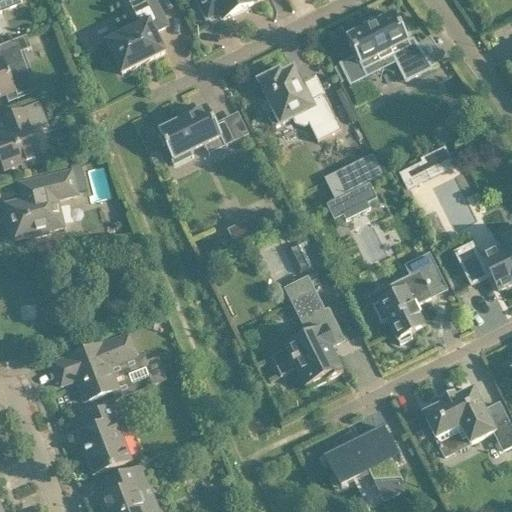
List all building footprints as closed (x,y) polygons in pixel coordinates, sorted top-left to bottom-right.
[(0,0),(0,14),(21,6),(19,0),(0,0)] [(107,45),(122,76),(165,55),(155,34),(167,28),(153,0),(117,0),(134,32),(107,45)] [(250,0),(197,0),(208,20),(220,14),(223,22),(232,17),(233,16),(233,15),(232,15),(243,10),(243,11),(244,11),(245,11),(254,7),(250,0)] [(409,44),(395,17),(347,41),(356,59),(339,67),(349,88),(366,80),(363,73),(393,58),(406,84),(432,71),(413,42),(409,44)] [(0,99),(16,93),(17,96),(34,89),(20,54),(30,50),(25,37),(0,46),(0,99)] [(296,125),(304,128),(309,126),(318,145),(341,133),(324,97),(309,104),(294,72),(282,78),(280,74),(277,76),(273,74),(263,79),(262,83),(259,84),(273,113),(269,115),(268,119),(272,128),(276,129),(294,121),(296,125)] [(0,160),(5,173),(14,170),(22,167),(23,170),(27,168),(42,162),(29,128),(45,122),(39,106),(2,120),(3,123),(6,131),(0,133),(0,160)] [(160,138),(159,139),(159,140),(161,139),(165,147),(163,148),(165,148),(175,168),(193,159),(191,155),(194,154),(193,153),(191,154),(190,151),(203,145),(205,149),(221,141),(225,149),(234,144),(224,124),(216,128),(207,110),(158,134),(160,138)] [(371,157),(358,164),(369,186),(382,179),(371,157)] [(401,177),(409,191),(430,181),(423,166),(401,177)] [(72,173),(20,186),(23,202),(5,206),(14,243),(33,238),(34,240),(42,238),(51,236),(50,233),(65,230),(58,203),(78,198),(77,194),(87,192),(81,167),(71,170),(72,173)] [(344,217),(346,223),(370,211),(368,206),(377,201),(369,186),(327,208),(334,221),(344,217)] [(231,234),(237,247),(259,236),(253,224),(231,234)] [(511,242),(499,249),(500,251),(482,259),(483,261),(479,262),(472,247),(456,255),(472,287),(488,279),(487,278),(491,276),(499,293),(511,286),(511,242)] [(281,279),(307,268),(299,250),(273,261),(281,279)] [(392,299),(373,309),(382,326),(387,324),(388,323),(400,347),(413,341),(411,337),(424,331),(419,320),(421,320),(415,309),(434,300),(448,293),(429,255),(405,267),(410,278),(392,287),(387,289),(392,299)] [(315,278),(308,281),(312,290),(319,286),(315,278)] [(290,289),(295,300),(313,291),(312,290),(308,281),(308,280),(290,289)] [(285,349),(287,352),(271,360),(281,380),(297,372),(306,391),(309,389),(310,390),(311,390),(312,390),(313,390),(343,376),(330,351),(344,344),(328,312),(306,323),(313,335),(285,349)] [(110,370),(138,359),(129,337),(101,348),(101,347),(67,360),(68,361),(53,367),(59,382),(61,389),(76,383),(84,405),(118,392),(110,370)] [(183,363),(170,368),(174,379),(187,374),(183,363)] [(439,404),(441,408),(424,417),(436,442),(461,430),(470,448),(494,436),(503,454),(511,449),(511,432),(506,421),(492,428),(474,392),(456,401),(454,397),(439,404)] [(82,419),(87,432),(77,436),(93,478),(131,463),(115,423),(121,420),(115,406),(82,419)] [(325,461),(338,487),(368,472),(374,483),(400,482),(402,485),(403,485),(391,461),(398,458),(384,431),(325,461)] [(110,497),(100,501),(104,511),(145,511),(138,492),(148,488),(141,469),(104,483),(110,497)]
